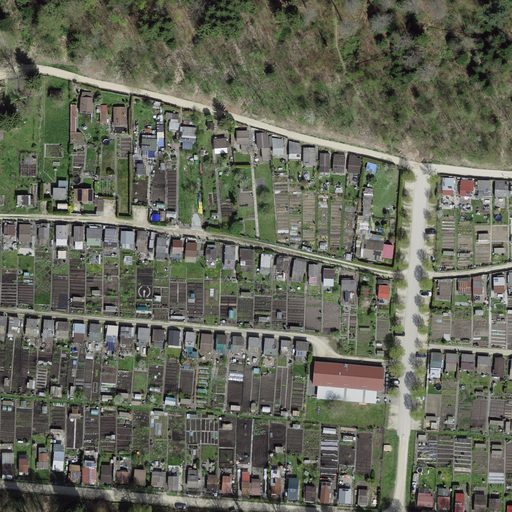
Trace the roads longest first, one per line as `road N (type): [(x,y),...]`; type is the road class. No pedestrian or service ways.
road 1 (track): [(0,215),(105,219),(236,238),(412,276),(511,263)]
road 2 (track): [(416,162),(146,89),(0,70)]
road 3 (track): [(0,311),(311,335),(335,355),(407,360)]
road 4 (track): [(399,511),(416,162)]
road 5 (track): [(0,486),(298,511)]
